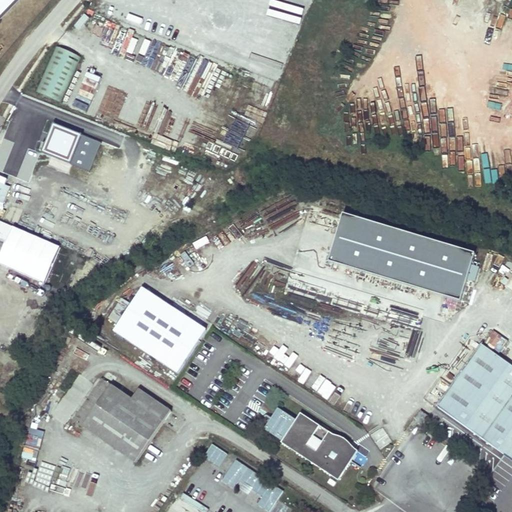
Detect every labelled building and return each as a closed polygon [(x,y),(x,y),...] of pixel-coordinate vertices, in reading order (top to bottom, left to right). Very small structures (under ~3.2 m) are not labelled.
[(0,0),(0,21),(20,0),(0,0)] [(167,52),(103,28),(95,48),(157,72),(247,91),(252,71),(167,52)] [(37,96),(62,104),(77,56),(52,48),(37,96)] [(155,89),(147,111),(154,114),(162,91),(155,89)] [(190,117),(184,115),(177,135),(183,138),(190,117)] [(307,136),(295,132),(294,137),(305,141),(307,136)] [(462,305),(476,258),(343,221),(330,269),(462,305)] [(182,270),(194,263),(186,250),(174,258),(182,270)] [(146,291),(126,321),(187,365),(209,333),(146,291)] [(117,333),(180,376),(187,365),(126,321),(117,333)] [(487,341),(506,353),(511,342),(511,341),(493,330),(487,341)] [(438,408),(511,460),(511,367),(482,346),(438,408)] [(68,426),(95,381),(79,371),(51,416),(68,426)] [(73,421),(135,464),(170,412),(139,390),(132,401),(101,380),(73,421)] [(356,453),(299,415),(295,421),(277,409),(263,431),(281,443),(280,444),(337,482),(356,453)] [(420,411),(414,420),(422,425),(428,417),(420,411)] [(214,446),(206,459),(221,469),(230,456),(214,446)] [(238,462),(224,483),(236,491),(241,483),(265,498),(259,506),(268,511),(273,511),(286,493),(238,462)]
